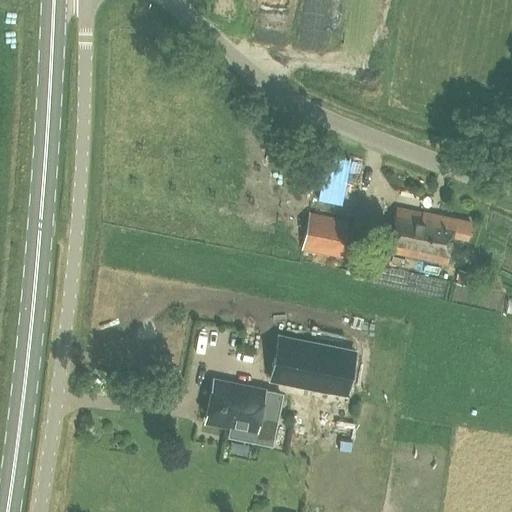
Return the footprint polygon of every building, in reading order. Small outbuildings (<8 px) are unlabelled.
[(329,154),(320,197),(343,202),(353,159),(329,154)] [(467,241),(471,222),(424,211),(423,213),(397,207),(388,250),(445,263),(451,237),(467,241)] [(354,260),(361,223),(310,211),(301,249),(354,260)] [(467,286),(469,272),(460,270),(457,284),(467,286)] [(363,354),(284,338),(276,382),(354,398),(363,354)] [(214,380),(206,420),(232,426),(229,436),(254,441),(259,416),(276,420),(282,394),(214,380)] [(172,405),(151,409),(157,441),(178,436),(172,405)] [(328,431),(328,445),(347,444),(346,431),(328,431)] [(276,498),(278,480),(260,479),(259,497),(276,498)]
